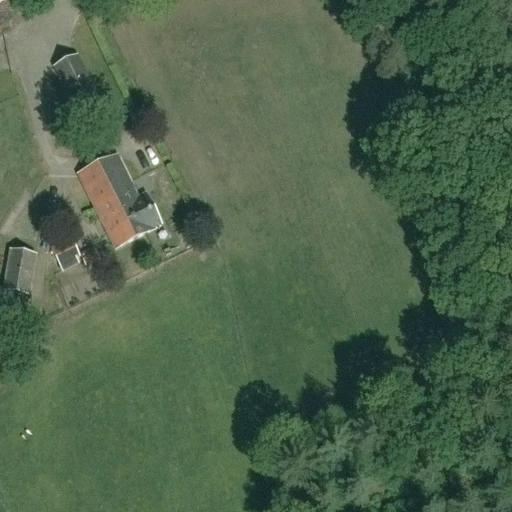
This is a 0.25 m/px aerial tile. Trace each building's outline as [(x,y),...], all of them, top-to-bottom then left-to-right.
[(0,0),(0,39),(5,36),(0,28),(0,6),(9,0),(0,0)] [(76,58),(55,69),(84,127),(105,116),(76,58)] [(138,199),(117,157),(78,177),(116,251),(153,232),(152,231),(161,226),(145,195),(138,199)] [(101,261),(93,249),(80,255),(71,239),(50,250),(60,270),(80,261),(85,269),(101,261)] [(37,256),(9,251),(2,293),(30,297),(37,256)]
